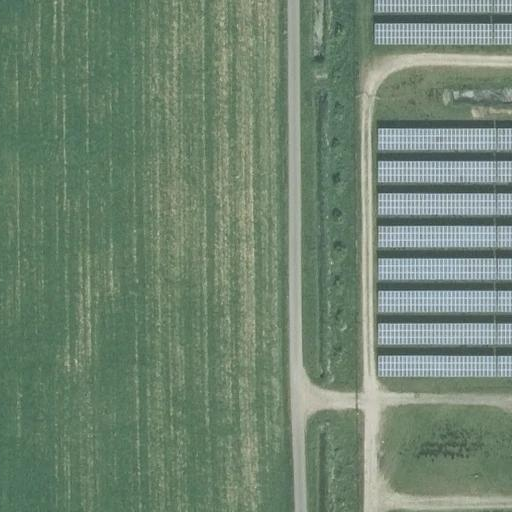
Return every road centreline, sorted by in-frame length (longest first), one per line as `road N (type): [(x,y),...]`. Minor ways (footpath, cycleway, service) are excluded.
road 1 (track): [(370,511),(371,82),(387,66),(415,61),(511,63)]
road 2 (track): [(302,511),(296,0)]
road 3 (track): [(511,402),(298,399)]
road 4 (track): [(511,502),(370,502)]
